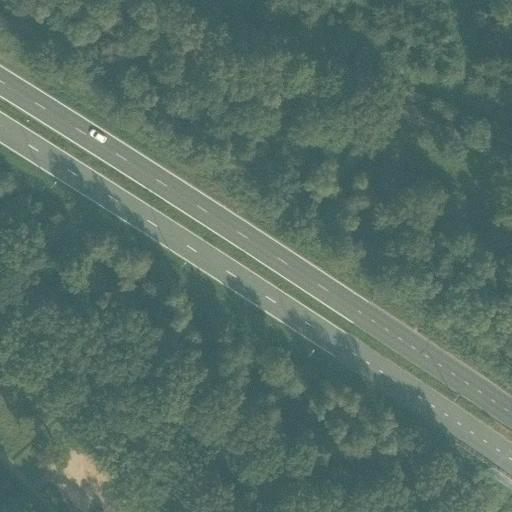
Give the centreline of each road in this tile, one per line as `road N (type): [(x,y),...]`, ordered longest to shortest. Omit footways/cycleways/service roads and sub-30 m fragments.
road 1 (trunk): [(0,129),(511,462)]
road 2 (trunk): [(511,415),(0,83)]
